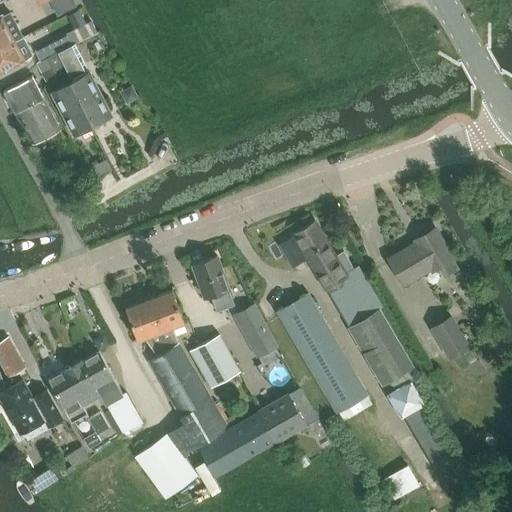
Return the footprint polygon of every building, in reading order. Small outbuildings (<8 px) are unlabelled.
[(79,9),(68,15),(73,25),(84,19),(79,9)] [(0,47),(23,35),(11,12),(0,17),(0,47)] [(59,51),(76,43),(99,31),(93,22),(38,50),(43,60),(48,57),(59,51)] [(23,35),(0,47),(0,72),(27,58),(33,53),(23,35)] [(112,115),(90,71),(76,43),(59,51),(68,70),(73,79),(69,81),(91,125),(112,115)] [(57,75),(68,70),(59,51),(48,57),(53,66),(57,75)] [(42,71),(53,66),(48,57),(43,60),(38,63),(42,71)] [(47,80),(57,75),(53,66),(42,71),(47,80)] [(30,98),(41,92),(33,76),(6,90),(17,110),(32,102),(30,98)] [(75,134),(91,125),(69,81),(53,90),(75,134)] [(133,87),(122,92),(127,100),(137,95),(133,87)] [(33,142),(60,127),(41,92),(30,98),(32,102),(17,110),(33,142)] [(295,233),(283,240),(297,265),(309,258),(326,287),(335,282),(347,275),(345,271),(354,266),(343,249),(335,254),(315,220),(294,232),(295,233)] [(444,276),(460,267),(436,228),(416,240),(416,241),(389,257),(405,282),(431,266),(432,268),(438,265),(444,276)] [(191,263),(203,297),(211,294),(216,309),(235,302),(229,287),(231,287),(218,253),(191,263)] [(173,289),(150,297),(162,329),(169,326),(185,320),(173,289)] [(372,403),(366,393),(368,392),(308,291),(278,309),(344,420),(372,403)] [(150,297),(127,306),(139,338),(146,335),(157,331),(162,329),(150,297)] [(258,356),(276,346),(253,304),(235,314),(258,356)] [(374,309),(350,324),(349,325),(383,382),(390,378),(413,364),(379,306),(374,309)] [(452,314),(430,327),(449,358),(471,345),(452,314)] [(168,432),(136,455),(166,497),(184,484),(192,478),(198,474),(185,455),(199,446),(214,473),(245,455),(229,427),(225,419),(211,397),(205,387),(178,341),(169,326),(162,329),(157,331),(146,335),(147,337),(157,354),(148,359),(181,415),(179,416),(183,421),(168,432)] [(241,370),(221,333),(192,348),(212,385),(241,370)] [(104,334),(94,340),(100,349),(109,344),(104,334)] [(7,336),(0,339),(0,359),(12,383),(29,374),(7,336)] [(99,350),(81,360),(100,394),(106,403),(123,393),(99,350)] [(81,360),(64,369),(83,403),(100,394),(81,360)] [(413,364),(390,378),(396,387),(410,379),(419,374),(413,364)] [(450,387),(437,367),(429,372),(442,393),(450,387)] [(64,369),(47,379),(71,421),(88,412),(83,403),(64,369)] [(401,416),(425,402),(410,379),(396,387),(387,393),(401,416)] [(64,421),(50,393),(36,399),(26,380),(0,393),(20,434),(24,432),(28,439),(64,421)] [(262,409),(259,411),(275,439),(305,422),(316,416),(300,388),(289,394),(262,409)] [(123,393),(106,403),(110,410),(122,433),(125,431),(140,423),(143,421),(126,392),(123,393)] [(415,411),(407,416),(446,482),(454,477),(463,472),(423,406),(415,411)] [(110,410),(105,413),(118,435),(122,433),(110,410)] [(233,414),(225,419),(229,427),(245,455),(263,445),(275,439),(259,411),(248,417),(239,422),(233,414)] [(101,412),(89,419),(96,431),(97,434),(109,427),(101,412)] [(96,431),(84,438),(89,447),(101,441),(97,434),(96,431)] [(89,458),(81,446),(68,454),(75,466),(89,458)] [(396,495),(417,482),(407,465),(385,477),(396,495)] [(50,467),(34,478),(40,489),(57,479),(50,467)]
